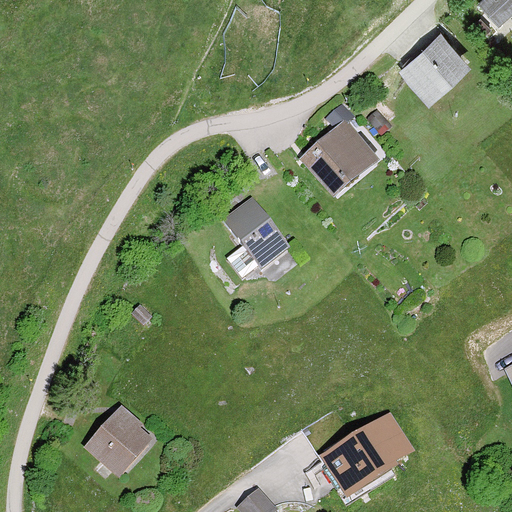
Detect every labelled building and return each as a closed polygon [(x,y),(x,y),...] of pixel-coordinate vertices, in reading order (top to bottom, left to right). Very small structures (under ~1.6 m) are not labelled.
[(393,72),(422,104),(467,64),(438,32),(393,72)] [(295,160),(329,203),(376,165),(342,123),(295,160)] [(218,224),(258,272),(288,247),(248,199),(218,224)] [(511,398),(511,371),(503,375),(511,398)] [(78,448),(112,482),(152,442),(117,408),(78,448)] [(311,459),(337,505),(408,464),(381,418),(311,459)]
